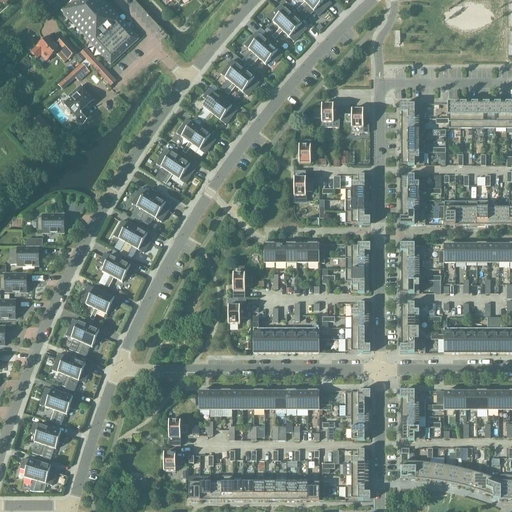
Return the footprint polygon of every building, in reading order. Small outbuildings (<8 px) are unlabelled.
[(74,0),(61,12),(110,65),(138,40),(102,0),(74,0)] [(327,0),(311,0),(306,5),(308,6),(314,13),(318,17),(324,12),(331,5),(327,0)] [(278,18),(273,23),(280,30),(281,31),(294,18),(293,17),(296,15),(297,13),(291,7),(288,9),(290,11),(289,13),(281,6),(274,13),(278,18)] [(281,31),(283,32),(294,43),(307,30),(294,18),(281,31)] [(268,28),(265,32),(270,37),(273,33),(268,28)] [(251,52),(256,57),(257,58),(269,45),(267,43),(256,33),(244,47),(251,52)] [(32,53),(37,59),(40,57),(46,63),(60,51),(68,61),(77,53),(64,38),(55,46),(48,38),(32,53)] [(282,56),(269,45),(257,58),(259,60),(266,66),(271,60),(275,64),(282,56)] [(117,83),(86,48),(81,53),(112,88),(117,83)] [(251,52),(242,61),(248,66),(249,65),(252,61),(256,57),(251,52)] [(221,75),(233,85),(234,86),(246,72),(245,72),(249,68),(246,65),(242,69),(232,61),(221,75)] [(76,80),(79,83),(91,72),(83,63),(58,85),(63,92),(76,80)] [(234,86),(236,88),(248,98),(259,84),(246,72),(234,86)] [(64,104),(83,125),(91,118),(84,110),(95,101),(82,87),(69,98),(70,99),(64,104)] [(210,114),(212,115),(223,101),(209,90),(203,98),(208,102),(203,108),(210,114)] [(12,93),(7,97),(11,102),(16,98),(12,93)] [(212,115),(214,116),(226,126),(237,112),(223,101),(212,115)] [(322,110),(315,110),(315,119),(322,120),(322,129),(339,129),(339,115),(333,115),(333,106),(322,106),(322,110)] [(460,130),(460,106),(460,107),(449,107),(449,108),(448,108),(448,130),(460,130)] [(472,106),(460,106),(460,130),(472,130),(472,106)] [(483,106),(472,106),(472,130),(483,130),(483,106)] [(495,106),(483,106),(483,130),(495,130),(495,106)] [(506,106),(495,106),(495,130),(506,130),(506,106)] [(402,108),(402,120),(425,120),(425,108),(405,108),(402,108)] [(344,116),(344,125),(351,125),(351,134),(369,134),(369,120),(363,120),(363,111),(351,111),(351,116),(344,116)] [(30,124),(42,137),(51,129),(39,116),(30,124)] [(189,144),(191,145),(201,130),(205,125),(195,118),(191,123),(187,120),(177,134),(189,144)] [(402,120),(402,131),(425,131),(419,131),(419,120),(425,120),(402,120)] [(208,127),(205,131),(212,136),(214,132),(208,127)] [(201,130),(191,145),(192,146),(205,155),(216,140),(201,130)] [(402,131),(402,143),(425,143),(425,131),(402,131)] [(299,165),(311,165),(311,142),(299,142),(299,165)] [(402,143),(402,154),(424,154),(424,143),(425,143),(402,143)] [(189,150),(186,148),(185,150),(179,145),(176,149),(182,154),(183,152),(186,155),(189,150)] [(166,150),(156,165),(162,169),(156,178),(163,183),(166,178),(169,174),(171,175),(181,160),(166,150)] [(406,166),(419,166),(424,166),(424,155),(424,154),(402,154),(402,166),(403,166),(406,166)] [(181,160),(171,175),(172,176),(185,185),(195,170),(181,160)] [(306,172),(294,172),(294,205),(295,205),(295,203),(306,203),(306,193),(313,193),(313,184),(306,184),(306,172)] [(351,178),(351,190),(369,190),(369,184),(369,179),(365,179),(365,178),(351,178)] [(402,178),(402,190),(419,190),(419,178),(402,178)] [(132,205),(145,213),(146,214),(156,198),(154,197),(141,189),(132,205)] [(345,190),(345,202),(369,202),(369,190),(351,190),(345,190)] [(402,190),(402,202),(419,202),(419,190),(402,190)] [(159,200),(156,198),(146,214),(148,215),(161,223),(171,208),(159,200)] [(345,202),(345,213),(369,213),(369,202),(345,202)] [(402,202),(402,213),(425,213),(419,213),(419,202),(402,202)] [(444,227),(456,227),(456,203),(444,203),(444,227)] [(456,203),(456,227),(466,227),(466,203),(456,203)] [(477,203),(466,203),(466,227),(477,227),(477,203)] [(488,227),(488,209),(488,203),(478,203),(477,203),(477,227),(488,227)] [(509,209),(499,209),(499,227),(510,227),(510,203),(509,203),(509,209)] [(499,209),(488,209),(488,227),(499,227),(499,209)] [(369,213),(345,213),(345,225),(369,225),(369,213)] [(425,213),(402,213),(402,225),(425,225),(425,213)] [(42,232),(42,234),(64,234),(64,216),(42,216),(42,219),(37,219),(37,232),(42,232)] [(113,237),(127,245),(129,246),(138,230),(122,221),(113,237)] [(127,245),(124,250),(128,252),(131,247),(144,255),(153,239),(138,230),(129,246),(127,245)] [(264,264),(275,264),(275,245),(264,245),(264,264)] [(275,264),(286,264),(286,245),(275,245),(275,264)] [(286,245),(286,264),(297,264),(297,245),(286,245)] [(308,245),(297,245),(297,264),(308,264),(308,245)] [(319,245),(308,245),(308,264),(319,264),(319,245)] [(444,264),(455,264),(455,246),(444,246),(444,264)] [(455,264),(466,264),(466,246),(455,246),(455,264)] [(466,264),(477,264),(477,246),(466,246),(466,264)] [(477,264),(488,264),(488,246),(477,246),(477,264)] [(488,264),(499,264),(499,246),(488,246),(488,264)] [(499,264),(510,264),(510,246),(499,246),(499,264)] [(345,248),(345,259),(369,259),(369,248),(345,248)] [(402,248),(402,260),(425,260),(425,248),(402,248)] [(17,249),(17,267),(39,267),(39,249),(17,249)] [(123,257),(119,255),(114,252),(112,255),(121,260),(123,257)] [(102,273),(110,277),(112,278),(120,262),(105,254),(100,263),(105,266),(102,273)] [(345,259),(345,271),(369,271),(369,259),(345,259)] [(402,260),(402,271),(419,271),(419,260),(425,260),(402,260)] [(110,277),(108,282),(111,284),(114,279),(122,284),(126,277),(131,280),(136,270),(120,262),(112,278),(110,277)] [(345,271),(345,282),(369,282),(369,271),(345,271)] [(402,271),(402,282),(419,282),(419,271),(402,271)] [(245,279),(245,274),(233,274),(233,300),(240,300),(245,300),(245,288),(252,288),(252,279),(245,279)] [(0,290),(5,291),(5,294),(27,294),(27,275),(5,275),(5,278),(0,278),(0,286),(0,290)] [(369,282),(345,282),(351,282),(351,294),(369,294),(369,282)] [(419,282),(402,282),(402,294),(419,294),(419,282)] [(80,303),(94,310),(96,311),(104,295),(88,287),(80,303)] [(94,310),(92,315),(96,317),(98,312),(107,316),(110,309),(115,312),(120,302),(104,295),(96,311),(94,310)] [(228,300),(228,326),(240,326),(240,319),(246,319),(246,300),(245,300),(240,300),(233,300),(228,300)] [(0,301),(0,320),(16,320),(16,302),(0,301)] [(351,306),(351,318),(369,318),(369,306),(351,306)] [(402,306),(402,318),(419,318),(419,306),(402,306)] [(253,354),(265,354),(265,329),(259,329),(259,318),(253,318),(253,354)] [(351,318),(351,330),(369,330),(369,318),(351,318)] [(402,318),(402,329),(419,329),(419,318),(402,318)] [(487,355),(498,355),(498,330),(499,330),(499,319),(490,319),(487,319),(487,330),(487,355)] [(73,321),(66,337),(71,340),(73,341),(69,351),(75,354),(78,349),(80,343),(82,344),(89,328),(91,323),(85,320),(83,324),(87,326),(87,327),(73,321)] [(80,343),(78,349),(82,350),(79,355),(86,358),(90,348),(92,349),(95,342),(101,345),(105,335),(89,328),(82,344),(80,343)] [(265,354),(275,354),(275,329),(265,329),(265,354)] [(275,354),(286,354),(286,329),(275,329),(275,354)] [(286,354),(297,354),(297,329),(286,329),(286,354)] [(297,354),(308,354),(308,329),(297,329),(297,354)] [(308,329),(308,354),(319,354),(319,329),(308,329)] [(402,329),(402,341),(425,341),(419,341),(419,329),(402,329)] [(345,340),(345,341),(369,341),(369,330),(351,330),(351,340),(345,340)] [(444,355),(455,355),(455,330),(444,330),(444,355)] [(455,355),(465,355),(465,330),(455,330),(455,355)] [(465,355),(476,355),(476,330),(465,330),(465,355)] [(476,355),(487,355),(487,330),(476,330),(476,355)] [(498,355),(509,355),(509,330),(498,330),(498,355)] [(369,341),(345,341),(345,353),(369,353),(369,341)] [(425,341),(402,341),(402,353),(425,353),(425,341)] [(52,372),(66,377),(68,378),(75,361),(69,359),(59,355),(52,372)] [(66,377),(64,382),(68,384),(70,379),(79,382),(82,375),(87,378),(91,368),(75,361),(68,378),(66,377)] [(66,389),(66,390),(73,393),(75,387),(68,384),(66,389)] [(40,406),(54,412),(56,412),(62,395),(46,389),(40,406)] [(210,411),(210,392),(209,392),(208,392),(201,392),(200,392),(199,392),(199,411),(210,411)] [(221,392),(210,392),(210,411),(221,411),(221,392)] [(221,392),(221,411),(232,411),(232,392),(231,392),(229,392),(222,392),(221,392)] [(243,392),(232,392),(232,411),(243,411),(243,392)] [(253,392),(243,392),(243,411),(253,411),(253,392)] [(254,392),(253,392),(253,411),(264,411),(264,392),(263,392),(262,392),(255,392),(254,392)] [(275,392),(264,392),(264,411),(275,411),(275,392)] [(286,392),(275,392),(275,411),(286,411),(286,392)] [(294,392),(286,392),(286,411),(297,411),(297,392),(295,392),(294,392)] [(308,392),(297,392),(297,411),(308,411),(308,392)] [(316,392),(308,392),(308,411),(319,411),(319,392),(317,392),(316,392)] [(444,411),(455,411),(455,392),(444,392),(444,411)] [(455,411),(466,411),(466,392),(455,392),(455,411)] [(466,411),(477,411),(477,393),(466,392),(466,411)] [(477,411),(488,411),(488,393),(477,393),(477,411)] [(488,411),(498,411),(499,393),(488,393),(488,411)] [(498,411),(509,411),(509,393),(499,393),(498,411)] [(402,394),(402,406),(425,406),(425,394),(402,394)] [(54,412),(52,417),(56,418),(58,413),(67,416),(69,409),(75,411),(79,401),(62,395),(56,412),(54,412)] [(345,395),(345,406),(369,407),(369,395),(345,395)] [(345,406),(345,418),(369,418),(369,407),(345,406)] [(402,406),(402,418),(425,418),(425,406),(402,406)] [(351,418),(351,429),(369,429),(369,418),(345,418),(351,418)] [(402,418),(402,429),(425,429),(419,429),(419,418),(425,418),(402,418)] [(181,421),(169,422),(169,447),(181,447),(181,435),(188,435),(188,426),(181,426),(181,421)] [(45,447),(50,430),(52,425),(45,423),(43,428),(34,424),(31,434),(36,436),(34,443),(43,446),(45,447)] [(369,429),(351,429),(351,441),(369,441),(369,429)] [(425,429),(402,429),(402,441),(425,441),(425,429)] [(43,446),(41,452),(45,453),(47,448),(56,451),(58,443),(64,445),(67,435),(50,430),(45,447),(43,446)] [(351,453),(351,465),(369,465),(369,453),(351,453)] [(176,459),(176,454),(164,454),(164,473),(176,473),(176,468),(183,468),(183,459),(176,459)] [(23,460),(20,470),(26,472),(24,479),(33,481),(35,482),(40,465),(23,460)] [(409,479),(416,480),(416,463),(407,463),(401,463),(401,478),(405,479),(406,479),(409,479)] [(429,481),(430,481),(430,464),(416,463),(416,480),(424,480),(425,480),(426,480),(427,480),(429,480),(429,481)] [(443,483),(444,483),(444,466),(430,464),(430,481),(438,482),(440,482),(441,482),(443,482),(443,483)] [(33,481),(31,487),(35,488),(34,493),(39,493),(41,484),(46,485),(52,487),(57,470),(40,465),(35,482),(33,481)] [(351,465),(351,477),(369,477),(369,465),(351,465)] [(457,486),(458,486),(458,469),(444,466),(444,483),(452,485),(454,485),(455,485),(455,484),(457,484),(457,486)] [(471,490),(472,490),(472,473),(458,469),(458,486),(466,488),(467,488),(468,488),(469,488),(471,488),(471,490)] [(485,494),(486,495),(486,477),(472,473),(472,490),(475,491),(477,492),(479,492),(481,492),(482,492),(485,492),(485,494)] [(500,500),(501,500),(501,476),(500,476),(500,482),(486,477),(486,495),(488,495),(490,496),(491,497),(493,497),(495,497),(497,498),(500,498),(500,500)] [(501,500),(511,500),(511,476),(501,476),(501,500)] [(221,477),(221,483),(221,501),(232,501),(232,477),(221,477)] [(233,477),(232,477),(232,501),(243,501),(243,483),(233,483),(233,477)] [(243,477),(243,483),(243,501),(254,501),(254,483),(254,477),(243,477)] [(286,477),(286,483),(286,501),(297,501),(297,485),(297,483),(297,477),(286,477)] [(345,488),(369,488),(369,477),(351,477),(351,488),(345,488)] [(199,501),(199,483),(189,483),(189,501),(199,501)] [(210,483),(199,483),(199,501),(210,501),(210,483)] [(221,483),(210,483),(210,501),(221,501),(221,483)] [(265,483),(254,483),(254,501),(265,501),(265,483)] [(276,483),(265,483),(265,501),(276,501),(276,483)] [(286,483),(276,483),(276,501),(286,501),(286,483)] [(308,483),(297,483),(297,501),(308,501),(308,483)] [(319,483),(308,483),(308,501),(319,501),(319,483)] [(369,488),(345,488),(345,500),(369,500),(369,488)]
